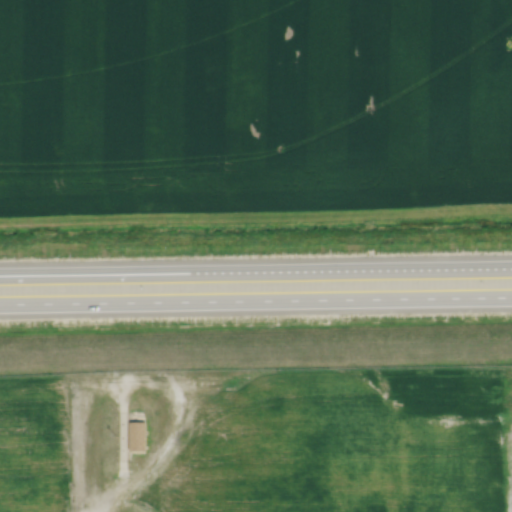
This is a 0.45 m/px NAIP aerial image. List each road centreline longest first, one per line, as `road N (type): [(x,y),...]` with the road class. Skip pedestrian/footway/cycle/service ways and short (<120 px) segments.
road 1 (trunk): [(511,267),(0,274)]
road 2 (trunk): [(0,303),(511,296)]
